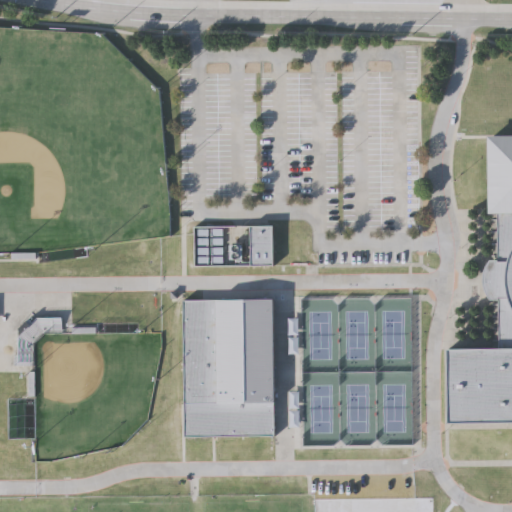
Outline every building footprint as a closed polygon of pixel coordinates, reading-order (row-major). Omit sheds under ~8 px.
[(505,70),(486,70),(486,111),(505,111),(505,70)] [(511,423),(449,424),(448,350),(501,349),(500,298),(498,298),(498,300),(491,300),(485,290),(483,280),(484,275),(486,268),(490,261),(498,261),(498,262),(505,262),(505,259),(506,255),(500,255),(499,248),(496,248),(496,220),(499,220),(499,214),(489,214),(488,136),(511,135),(511,423)] [(192,267),(270,267),(270,227),(192,227),(192,267)] [(182,300),(274,299),(276,435),(183,436),(182,300)] [(35,366),(35,333),(55,333),(55,320),(37,320),(37,328),(22,328),(22,366),(35,366)]
